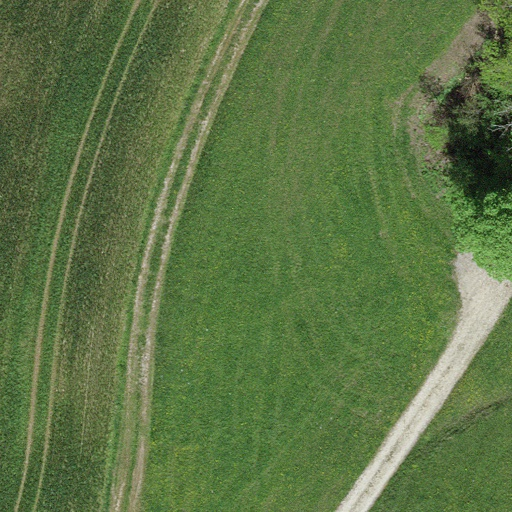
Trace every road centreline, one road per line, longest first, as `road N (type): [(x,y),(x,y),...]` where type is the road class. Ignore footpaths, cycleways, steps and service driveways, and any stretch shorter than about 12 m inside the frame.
road 1 (track): [(268,0),(178,211),(166,377),(141,511)]
road 2 (track): [(511,292),(353,511)]
